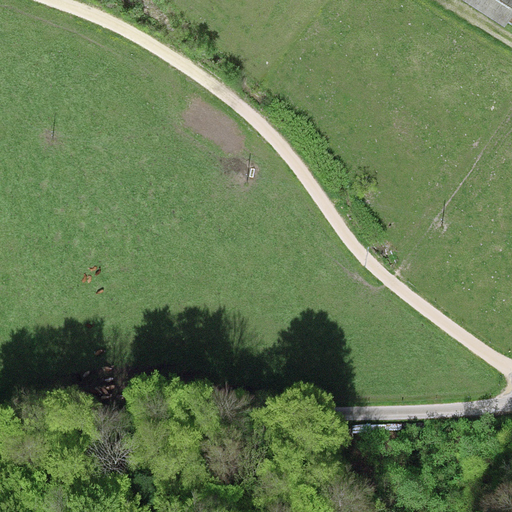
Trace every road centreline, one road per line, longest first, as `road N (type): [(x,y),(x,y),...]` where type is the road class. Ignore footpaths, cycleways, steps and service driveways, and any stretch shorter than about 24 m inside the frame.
road 1 (track): [(60,0),(144,33),(257,117),(397,284),(511,368)]
road 2 (track): [(0,431),(108,415),(455,412),(511,402)]
